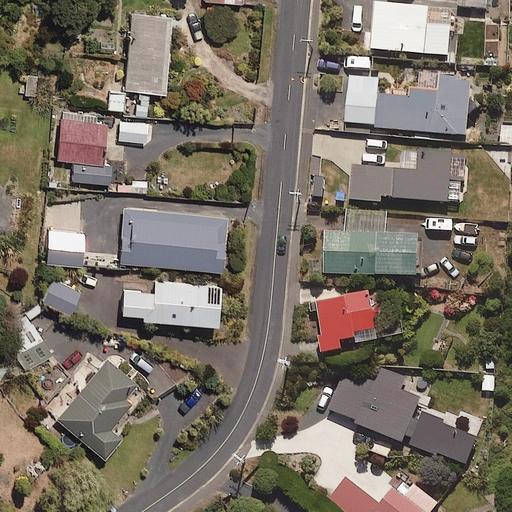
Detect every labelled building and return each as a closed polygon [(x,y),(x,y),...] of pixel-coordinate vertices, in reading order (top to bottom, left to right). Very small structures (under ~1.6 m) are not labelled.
[(487,11),(486,0),(459,0),(460,11),(487,11)] [(448,60),(452,12),(374,7),(371,54),(448,60)] [(161,95),(167,17),(128,13),(122,94),(108,93),(107,111),(145,114),(147,94),(161,95)] [(466,140),(471,82),(440,79),(439,96),(410,94),(410,100),(378,98),(379,82),(349,79),(345,126),(377,129),(377,132),(466,140)] [(93,123),(94,110),(59,107),(55,160),(72,162),(70,182),(107,185),(108,165),(100,165),(103,124),(93,123)] [(144,142),(144,122),(117,122),(117,142),(144,142)] [(511,148),(511,127),(501,126),(498,147),(511,148)] [(24,129),(0,128),(0,142),(24,143),(24,129)] [(449,206),(451,159),(418,157),(417,175),(399,174),(399,163),(353,161),(351,204),(380,206),(380,202),(449,206)] [(147,193),(148,180),(113,178),(113,191),(147,193)] [(223,270),(227,217),(124,208),(120,262),(223,270)] [(385,239),(386,218),(347,216),(346,237),(325,236),(323,277),(416,282),(418,241),(385,239)] [(82,265),(84,233),(47,231),(45,263),(82,265)] [(71,314),(81,292),(53,279),(43,301),(71,314)] [(219,325),(222,284),(156,280),(155,292),(123,290),(121,313),(144,315),(144,320),(219,325)] [(340,350),(375,346),(370,297),(315,303),(321,358),(340,356),(340,350)] [(51,355),(35,321),(10,333),(26,367),(51,355)] [(442,364),(456,339),(442,332),(428,357),(442,364)] [(112,428),(144,388),(108,358),(56,421),(104,461),(123,437),(112,428)] [(400,393),(405,380),(380,370),(373,389),(345,378),(332,410),(357,419),(353,428),(401,447),(419,400),(400,393)] [(439,431),(442,423),(427,418),(417,445),(467,462),(473,442),(439,431)] [(392,495),(381,509),(346,482),(329,503),(341,511),(435,511),(438,508),(415,490),(404,504),(392,495)]
